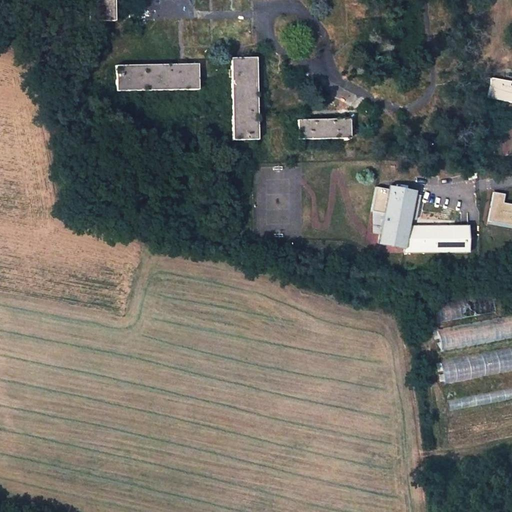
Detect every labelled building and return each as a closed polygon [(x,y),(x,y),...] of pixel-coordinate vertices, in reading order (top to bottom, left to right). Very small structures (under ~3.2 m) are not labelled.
[(113,0),(88,0),(89,22),(114,22),(113,0)] [(255,59),(230,59),(231,141),(257,140),(255,59)] [(198,65),(115,67),(115,92),(197,90),(198,65)] [(511,82),(491,79),(486,99),(511,103),(511,82)] [(348,120),(296,121),(296,141),(348,140),(348,120)] [(382,190),(375,189),(368,233),(375,234),(374,244),(402,248),(411,188),(383,184),(382,190)] [(502,196),(492,194),(487,221),(511,226),(511,205),(501,204),(502,196)] [(403,252),(465,251),(464,224),(403,224),(403,252)] [(498,295),(432,307),(435,323),(501,311),(498,295)] [(511,316),(436,331),(440,352),(511,337),(511,316)] [(511,349),(440,363),(443,384),(511,370),(511,349)] [(511,387),(448,400),(449,408),(511,396),(511,387)]
